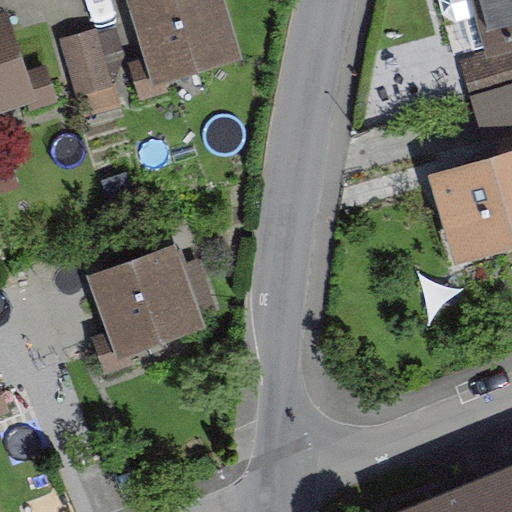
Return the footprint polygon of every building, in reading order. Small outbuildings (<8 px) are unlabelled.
[(226,0),(145,0),(133,3),(155,82),(243,59),(226,0)] [(511,0),(477,0),(491,51),(511,45),(511,0)] [(6,16),(0,18),(0,116),(37,104),(6,16)] [(102,33),(67,42),(80,101),(116,93),(102,33)] [(511,148),(427,175),(455,264),(511,245),(511,148)] [(175,244),(88,278),(117,354),(205,321),(175,244)] [(511,511),(511,469),(407,511),(511,511)]
